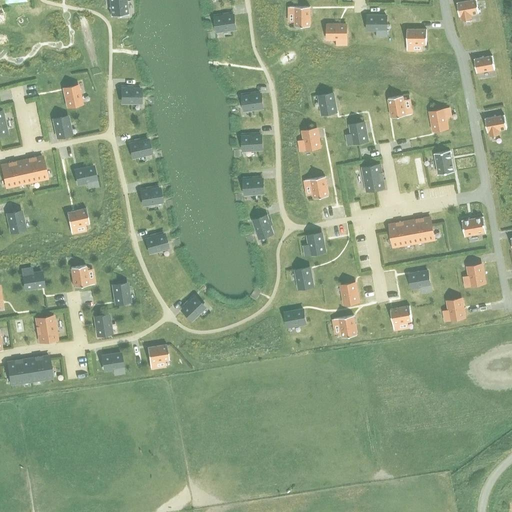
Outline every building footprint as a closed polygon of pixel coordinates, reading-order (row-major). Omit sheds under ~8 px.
[(479,12),(476,0),(464,0),(457,1),(459,15),(461,15),(462,18),(472,16),(471,13),(479,12)] [(126,1),(109,2),(111,15),(128,14),(126,2),(126,1)] [(310,25),(310,5),(290,5),(290,10),(295,10),(295,25),(310,25)] [(234,14),(215,17),(217,30),(236,28),(234,14)] [(388,29),(388,15),(368,15),(368,29),(388,29)] [(348,38),(348,24),(328,24),(328,38),(348,38)] [(427,45),(427,30),(407,30),(407,49),(412,49),(412,45),(427,45)] [(495,68),(493,54),(474,58),(477,71),(495,68)] [(81,104),(77,86),(63,89),(67,107),(81,104)] [(139,102),(140,89),(122,89),(122,101),(139,102)] [(336,110),(333,92),(319,94),(323,113),(336,110)] [(261,93),(243,96),(245,109),(263,107),(261,93)] [(406,111),(403,96),(388,98),(392,118),(412,114),(411,110),(406,111)] [(447,126),(444,108),(430,111),(434,129),(447,126)] [(507,129),(505,115),(485,119),(488,132),(489,132),(490,135),(500,133),(499,130),(507,129)] [(70,135),(66,117),(53,120),(57,138),(70,135)] [(367,139),(364,120),(350,122),(354,142),(367,139)] [(320,146),(317,127),(303,130),(306,148),(320,146)] [(261,135),(243,136),(244,149),(262,148),(261,135)] [(148,139),(130,143),(133,156),(151,152),(148,139)] [(454,170),(450,149),(435,152),(439,173),(454,170)] [(42,156),(32,158),(36,180),(46,178),(42,156)] [(36,180),(32,158),(22,160),(26,182),(36,180)] [(26,182),(22,160),(12,163),(16,184),(26,182)] [(16,184),(12,163),(2,165),(6,186),(16,184)] [(384,187),(380,164),(363,167),(367,190),(384,187)] [(96,179),(93,165),(75,169),(78,183),(96,179)] [(328,195),(324,175),(304,179),(305,183),(310,182),(313,197),(328,195)] [(263,178),(244,179),(245,193),(263,192),(263,178)] [(159,188),(141,191),(144,205),(162,201),(159,188)] [(90,223),(87,208),(67,213),(72,233),(76,232),(75,227),(90,223)] [(25,228),(21,210),(8,213),(12,231),(25,228)] [(266,215),(254,219),(259,237),(272,232),(266,215)] [(486,231),(483,215),(462,219),(465,235),(486,231)] [(434,239),(430,217),(420,219),(424,241),(434,239)] [(424,241),(420,219),(410,221),(414,242),(424,241)] [(414,242),(410,221),(400,223),(404,244),(414,242)] [(404,244),(400,223),(389,224),(393,246),(404,244)] [(325,250),(322,232),(308,234),(311,253),(325,250)] [(165,233),(147,238),(151,251),(169,246),(165,233)] [(485,283),(482,264),(468,267),(472,285),(485,283)] [(89,280),(86,265),(71,268),(74,287),(95,284),(94,279),(89,280)] [(313,285),(310,266),(296,269),(299,287),(313,285)] [(430,283),(428,270),(410,273),(412,287),(430,283)] [(44,286),(42,272),(23,275),(26,289),(44,286)] [(130,300),(127,282),(113,284),(116,302),(130,300)] [(358,300),(355,282),(342,284),(345,302),(358,300)] [(195,296),(181,309),(191,319),(204,306),(195,296)] [(465,316),(461,297),(448,300),(451,318),(465,316)] [(306,322),(304,308),(285,312),(288,325),(306,322)] [(412,323),(409,308),(389,311),(393,331),(398,331),(397,325),(412,323)] [(112,332),(109,313),(95,316),(98,334),(112,332)] [(57,339),(54,316),(36,319),(40,342),(57,339)] [(356,335),(353,316),(333,319),(333,324),(339,323),(341,338),(356,335)] [(170,361),(167,346),(148,349),(151,370),(157,369),(156,363),(170,361)] [(52,377),(48,355),(38,357),(41,379),(52,377)] [(123,368),(121,355),(103,357),(105,371),(123,368)] [(41,379),(38,357),(28,359),(31,380),(41,379)] [(31,380),(28,359),(18,360),(21,382),(31,380)] [(21,382),(18,360),(7,362),(11,384),(21,382)]
